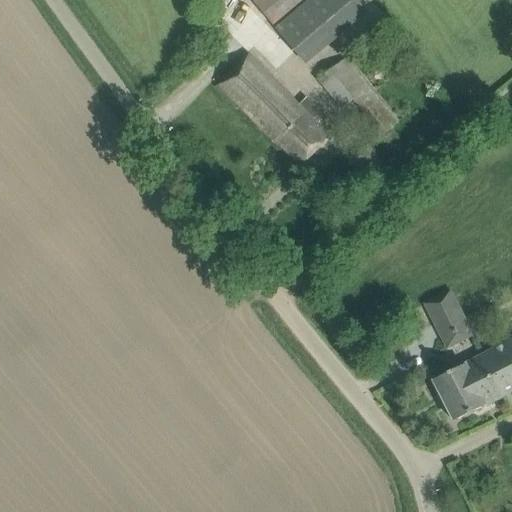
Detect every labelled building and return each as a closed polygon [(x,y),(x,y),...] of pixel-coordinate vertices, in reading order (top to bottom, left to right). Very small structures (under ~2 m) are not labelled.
[(301,0),(252,0),(252,1),(272,25),(301,0)] [(375,0),(374,0),(311,0),(275,29),(305,64),(367,12),(364,9),(375,0)] [(250,52),(229,72),(215,86),(237,108),(239,106),(301,166),(315,152),(332,134),(321,123),(327,118),(306,97),(300,102),(250,52)] [(382,138),(399,124),(345,58),(317,81),(342,111),(353,102),(382,138)] [(450,291),(424,305),(445,347),(471,334),(450,291)] [(511,340),(480,357),(501,398),(511,392),(511,340)] [(480,357),(451,372),(433,381),(454,422),(501,398),(480,357)]
